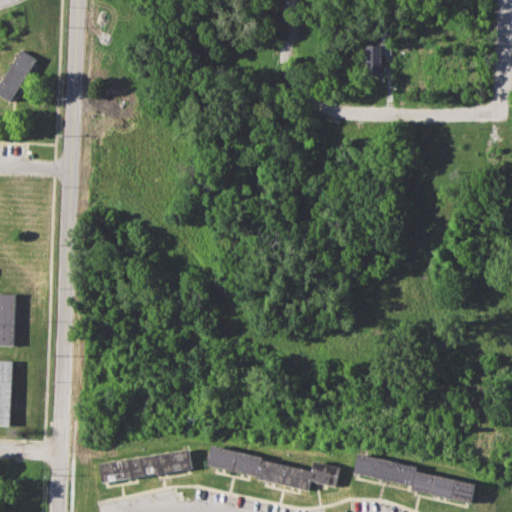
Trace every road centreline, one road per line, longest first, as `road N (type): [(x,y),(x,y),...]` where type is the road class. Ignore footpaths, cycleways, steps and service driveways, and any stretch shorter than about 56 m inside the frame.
road 1 (residential): [(75,0),(57,511)]
road 2 (residential): [(60,451),(0,449),(70,167)]
road 3 (residential): [(291,93),(339,109),(497,108)]
